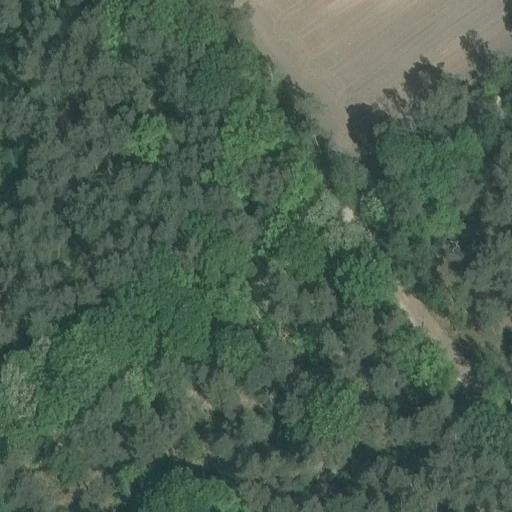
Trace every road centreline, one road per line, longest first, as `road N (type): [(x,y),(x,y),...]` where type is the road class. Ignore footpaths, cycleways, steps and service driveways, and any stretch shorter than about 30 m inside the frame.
road 1 (track): [(0,433),(253,279),(511,92)]
road 2 (track): [(189,0),(360,222)]
